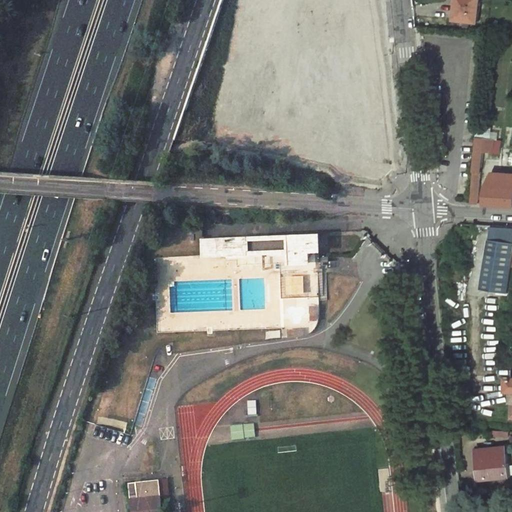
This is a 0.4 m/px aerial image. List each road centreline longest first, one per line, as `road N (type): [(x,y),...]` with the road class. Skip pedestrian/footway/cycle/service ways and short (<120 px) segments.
road 1 (secondary): [(206,0),(34,511)]
road 2 (unclassified): [(422,207),(0,181)]
road 3 (motorway): [(0,372),(121,0)]
road 4 (unclassified): [(454,511),(422,207)]
road 5 (motorway): [(82,0),(0,251)]
road 6 (unknown): [(469,210),(459,195),(469,97),(461,52),(434,34),(403,34)]
road 7 (unclassified): [(422,207),(399,0)]
